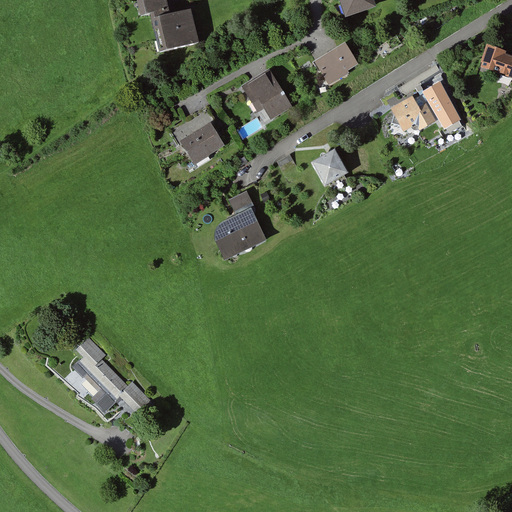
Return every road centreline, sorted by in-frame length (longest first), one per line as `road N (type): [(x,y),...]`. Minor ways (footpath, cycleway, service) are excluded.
road 1 (residential): [(253,166),(511,5)]
road 2 (residential): [(315,0),(319,33),(187,102)]
road 3 (track): [(0,367),(27,392),(122,441)]
